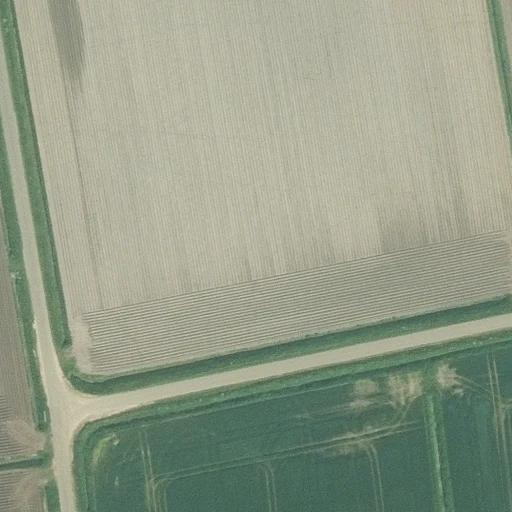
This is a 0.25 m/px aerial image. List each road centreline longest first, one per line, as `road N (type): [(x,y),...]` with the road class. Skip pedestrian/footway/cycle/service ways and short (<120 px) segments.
road 1 (unclassified): [(59,415),(511,321)]
road 2 (unclassified): [(59,415),(0,64)]
